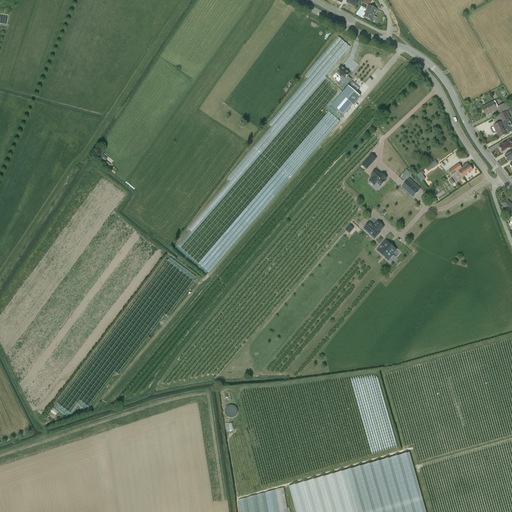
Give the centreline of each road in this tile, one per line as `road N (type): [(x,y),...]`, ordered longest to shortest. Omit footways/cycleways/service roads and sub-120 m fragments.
road 1 (tertiary): [(504,179),(424,61)]
road 2 (residential): [(424,61),(458,134),(495,182)]
